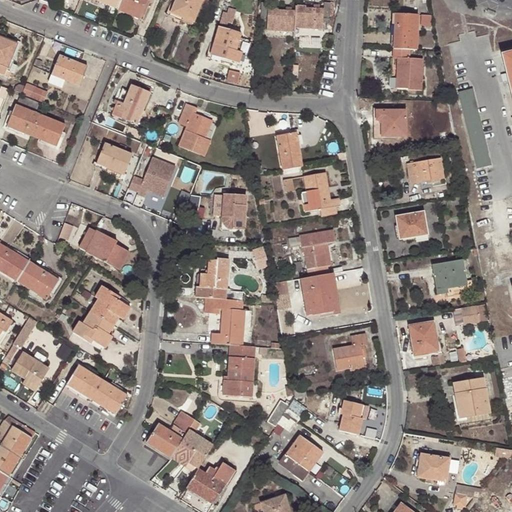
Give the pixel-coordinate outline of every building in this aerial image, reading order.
[(121,0),(105,0),(111,2),(109,7),(117,10),(121,0)] [(121,0),(117,10),(127,14),(129,9),(141,15),(147,0),(121,0)] [(174,0),(170,13),(182,18),(183,15),(195,20),(202,0),(174,0)] [(267,30),(295,32),(295,28),(296,12),(291,11),(286,11),(278,10),(278,9),(268,8),(268,3),(262,2),(261,16),(268,16),(267,30)] [(296,6),(296,12),(295,28),(323,30),(323,16),(330,17),(331,2),(324,2),(323,9),(319,9),(314,8),(306,8),(306,6),(296,6)] [(129,9),(127,14),(143,21),(145,16),(141,15),(129,9)] [(182,18),(170,13),(168,16),(192,25),(195,20),(183,15),(182,18)] [(410,50),(417,50),(418,15),(395,13),(393,49),(410,50)] [(432,15),(422,15),(421,25),(431,26),(432,15)] [(221,17),(219,27),(226,29),(229,19),(221,17)] [(226,29),(219,27),(211,52),(222,55),(221,58),(235,62),(239,64),(242,53),(236,51),(242,33),(226,29)] [(20,45),(0,37),(0,74),(10,78),(12,72),(9,71),(20,45)] [(410,50),(393,49),(393,59),(397,59),(397,78),(409,78),(409,89),(408,91),(422,91),(424,59),(409,59),(410,50)] [(511,51),(501,55),(505,71),(500,73),(502,80),(508,79),(511,97),(511,115),(511,116),(511,121),(511,51)] [(222,55),(211,52),(211,55),(207,54),(205,58),(234,66),(235,62),(221,58),(222,55)] [(59,55),(49,81),(63,87),(65,80),(79,86),(87,67),(59,55)] [(240,73),(230,70),(227,80),(238,83),(240,73)] [(141,77),(139,83),(151,88),(154,82),(141,77)] [(409,78),(397,78),(396,88),(409,89),(409,78)] [(151,88),(139,83),(133,80),(129,91),(122,88),(112,114),(137,125),(151,88)] [(63,87),(49,81),(47,85),(61,91),(63,87)] [(28,95),(32,86),(27,84),(23,93),(28,95)] [(44,91),(32,86),(28,95),(40,100),(44,91)] [(472,89),(458,92),(477,169),(491,165),(472,89)] [(39,104),(20,96),(17,103),(36,111),(39,104)] [(193,113),(195,107),(186,104),(178,123),(186,127),(178,145),(204,156),(211,141),(205,139),(202,138),(210,120),(196,114),(193,113)] [(7,126),(32,136),(40,115),(15,105),(13,112),(10,117),(7,126)] [(406,110),(377,111),(375,111),(376,121),(381,121),(380,136),(407,137),(406,110)] [(40,115),(32,136),(57,146),(60,137),(63,132),(66,125),(40,115)] [(213,121),(210,120),(202,138),(205,139),(213,121)] [(140,130),(130,126),(127,134),(137,138),(140,130)] [(294,149),(299,148),(302,148),(298,129),(291,131),(291,133),(294,149)] [(276,136),(283,170),(302,167),(299,148),(294,149),(291,133),(276,136)] [(104,143),(96,163),(96,164),(107,168),(124,175),(132,154),(104,143)] [(145,197),(147,191),(150,183),(154,185),(152,187),(165,193),(175,167),(152,158),(138,194),(145,197)] [(441,158),(407,164),(411,184),(444,178),(441,158)] [(96,164),(96,163),(94,162),(92,165),(105,171),(107,168),(96,164)] [(304,177),(306,192),(310,211),(320,209),(321,217),(337,214),(336,207),(341,206),(340,198),(330,200),(329,194),(328,194),(326,182),(328,182),(326,173),(304,177)] [(286,180),(288,191),(295,190),(293,179),(286,180)] [(150,183),(147,191),(163,197),(165,193),(152,187),(154,185),(150,183)] [(183,190),(178,202),(198,211),(203,198),(183,190)] [(223,195),(222,218),(233,219),(232,229),(244,230),(247,196),(223,195)] [(462,197),(446,200),(447,207),(463,204),(462,197)] [(424,212),(396,217),(400,240),(415,237),(415,242),(429,240),(424,212)] [(233,219),(222,218),(222,223),(221,226),(221,229),(222,230),(223,231),(232,232),(232,229),(233,219)] [(70,240),(75,225),(67,222),(61,237),(70,240)] [(115,267),(124,250),(115,245),(118,241),(97,230),(96,232),(90,228),(79,247),(85,250),(85,252),(115,267)] [(303,273),(304,278),(310,277),(328,274),(327,266),(323,244),(328,243),(336,242),(334,230),(299,236),(301,247),(304,247),(305,253),(308,269),(308,273),(303,273)] [(17,254),(0,242),(0,271),(17,282),(28,264),(15,257),(17,254)] [(323,244),(327,266),(332,266),(328,243),(323,244)] [(266,247),(256,249),(260,268),(270,266),(266,247)] [(130,253),(124,250),(115,267),(120,271),(130,253)] [(30,261),(31,259),(19,251),(17,254),(15,257),(28,264),(30,261)] [(511,251),(500,254),(503,269),(511,267),(511,251)] [(196,286),(195,297),(205,298),(227,300),(238,301),(242,301),(243,292),(230,292),(230,289),(226,289),(228,259),(216,258),(217,261),(209,260),(208,269),(208,274),(204,274),(204,287),(199,287),(196,286)] [(39,268),(30,261),(28,264),(17,282),(47,301),(58,283),(45,275),(47,272),(39,268)] [(438,294),(447,292),(447,289),(452,288),(451,284),(466,281),(462,261),(433,266),(438,294)] [(41,265),(39,268),(47,272),(45,275),(58,283),(61,285),(64,279),(41,265)] [(208,274),(208,269),(201,269),(199,287),(204,287),(204,274),(208,274)] [(340,314),(333,273),(330,274),(334,295),(331,295),(334,312),(334,315),(340,314)] [(310,277),(304,278),(301,279),(307,317),(334,312),(331,295),(334,295),(330,274),(328,274),(310,277)] [(447,289),(447,292),(473,288),(471,280),(466,281),(451,284),(452,288),(447,289)] [(286,281),(274,283),(277,301),(281,301),(290,300),(286,281)] [(95,297),(98,299),(101,301),(86,326),(83,324),(79,322),(72,333),(91,345),(93,341),(102,347),(109,335),(119,318),(127,305),(118,300),(121,297),(102,286),(95,297)] [(243,301),(242,301),(238,301),(227,300),(205,298),(204,313),(219,314),(219,310),(223,310),(221,334),(212,333),(212,344),(230,346),(235,346),(243,346),(245,310),(242,310),(243,301)] [(101,301),(98,299),(83,324),(86,326),(101,301)] [(131,308),(127,305),(119,318),(123,320),(131,308)] [(485,305),(461,309),(464,326),(480,323),(480,322),(488,321),(485,305)] [(6,333),(13,321),(0,313),(0,336),(3,331),(6,333)] [(21,349),(37,322),(30,318),(13,345),(21,349)] [(16,324),(13,321),(6,333),(9,335),(16,324)] [(409,326),(413,352),(425,350),(426,354),(439,352),(434,322),(409,326)] [(362,354),(366,353),(364,344),(367,344),(366,334),(351,337),(353,346),(334,349),(337,371),(350,369),(364,366),(363,358),(362,354)] [(113,337),(109,335),(102,347),(105,349),(113,337)] [(255,347),(243,346),(235,346),(230,346),(228,377),(228,381),(224,380),(223,396),(252,398),(255,347)] [(11,371),(25,379),(38,387),(49,368),(23,352),(11,371)] [(2,364),(8,367),(11,361),(6,358),(2,364)] [(66,384),(91,400),(103,381),(78,365),(66,384)] [(290,378),(289,369),(281,371),(283,379),(290,378)] [(484,378),(459,382),(460,393),(455,394),(459,419),(490,413),(484,378)] [(38,387),(25,379),(22,384),(35,392),(38,387)] [(103,381),(91,400),(116,415),(128,397),(103,381)] [(293,396),(294,399),(307,397),(305,386),(292,388),(293,396)] [(285,412),(294,399),(293,396),(290,396),(286,404),(281,400),(268,422),(276,427),(278,424),(285,412)] [(307,408),(294,399),(285,412),(298,422),(307,408)] [(359,418),(363,405),(344,401),(342,409),(339,409),(338,414),(344,415),(340,431),(358,435),(362,419),(359,418)] [(178,446),(188,430),(194,420),(182,412),(169,431),(158,424),(146,442),(170,458),(173,453),(178,446)] [(298,422),(285,412),(278,424),(291,433),(298,422)] [(7,416),(4,421),(12,426),(13,425),(32,438),(36,433),(23,425),(9,417),(7,416)] [(273,429),(266,424),(260,420),(256,427),(269,435),(273,429)] [(12,426),(4,421),(0,427),(0,444),(1,446),(20,457),(32,438),(20,430),(13,425),(12,426)] [(188,463),(198,469),(212,445),(188,430),(178,446),(173,453),(188,463)] [(300,435),(281,461),(305,478),(309,472),(306,470),(313,460),(316,462),(324,452),(300,435)] [(0,447),(0,470),(8,476),(20,457),(1,446),(0,447)] [(188,463),(173,453),(170,458),(185,468),(188,463)] [(450,458),(421,454),(417,477),(426,479),(426,482),(433,483),(434,480),(446,482),(450,458)] [(309,472),(316,462),(313,460),(306,470),(309,472)] [(305,478),(281,461),(279,464),(302,481),(305,478)] [(205,474),(198,469),(186,488),(214,505),(235,471),(223,463),(218,469),(216,467),(214,471),(209,467),(205,474)] [(0,489),(1,488),(8,476),(0,470),(0,489)] [(12,479),(8,476),(1,488),(5,490),(12,479)] [(466,496),(455,494),(454,505),(465,507),(466,496)] [(261,503),(263,511),(290,511),(285,495),(261,503)] [(400,511),(405,506),(401,503),(393,511),(400,511)]
